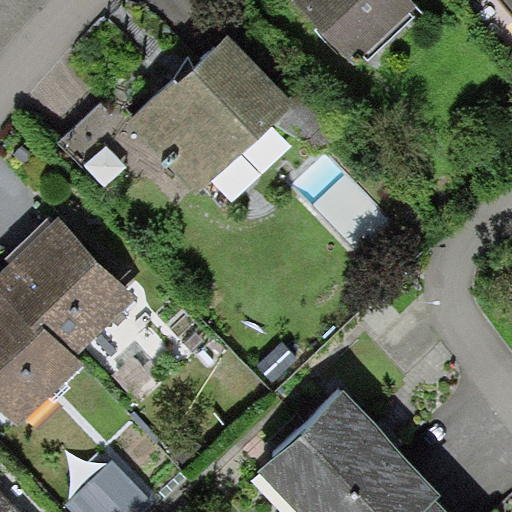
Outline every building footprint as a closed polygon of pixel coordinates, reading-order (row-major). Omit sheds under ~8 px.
[(416,8),(408,0),(291,0),(291,1),(339,55),(369,55),(416,8)] [(511,0),(503,0),(511,11),(511,0)] [(293,104),(229,36),(178,84),(173,78),(126,123),(196,196),(293,104)] [(135,297),(60,218),(0,274),(0,293),(36,331),(44,323),(74,355),(135,297)] [(84,366),(74,355),(44,323),(36,331),(0,293),(0,410),(18,429),(84,366)] [(346,300),(293,351),(305,364),(359,313),(346,300)] [(276,389),(294,372),(275,352),(257,368),(276,389)] [(426,511),(437,502),(441,498),(396,450),(403,443),(385,425),(380,430),(344,393),(258,474),(294,511),(426,511)] [(74,511),(144,511),(154,503),(113,459),(66,503),(74,511)] [(0,511),(17,511),(0,493),(0,511)] [(179,511),(202,511),(192,501),(179,511)] [(446,511),(437,502),(426,511),(446,511)]
